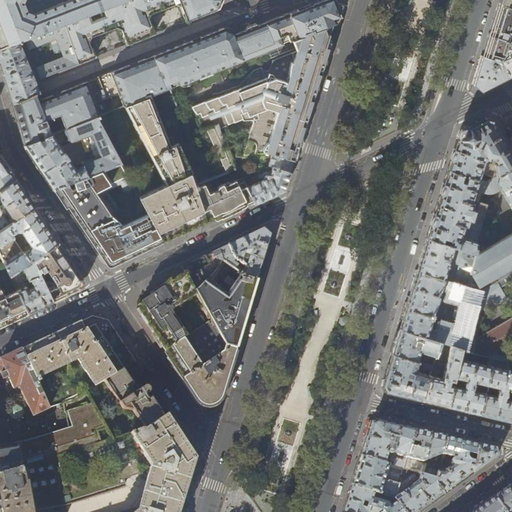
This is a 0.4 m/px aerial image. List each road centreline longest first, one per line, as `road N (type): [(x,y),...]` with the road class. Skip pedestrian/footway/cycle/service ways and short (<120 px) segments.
road 1 (residential): [(302,195),(221,463),(105,287)]
road 2 (tertiary): [(357,398),(440,124)]
road 3 (tertiary): [(302,195),(105,287)]
road 4 (residential): [(105,287),(14,151),(0,107)]
road 5 (tertiary): [(364,0),(302,195)]
road 6 (residential): [(357,398),(511,435)]
road 7 (residential): [(440,124),(302,195)]
road 8 (tertiary): [(440,124),(479,0)]
